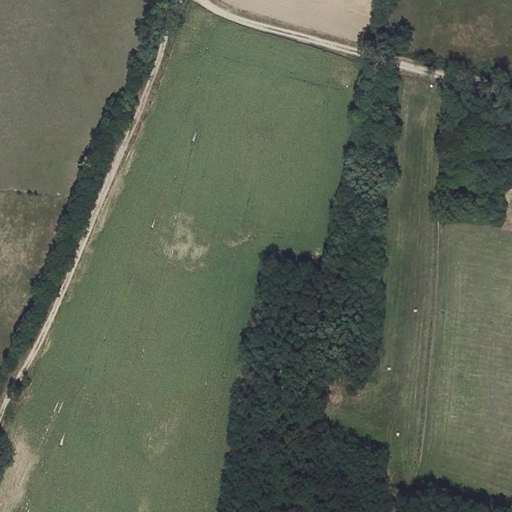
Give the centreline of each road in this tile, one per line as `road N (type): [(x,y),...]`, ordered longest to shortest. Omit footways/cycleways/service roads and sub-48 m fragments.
road 1 (track): [(0,416),(50,319),(179,0)]
road 2 (track): [(511,95),(234,19),(201,0)]
